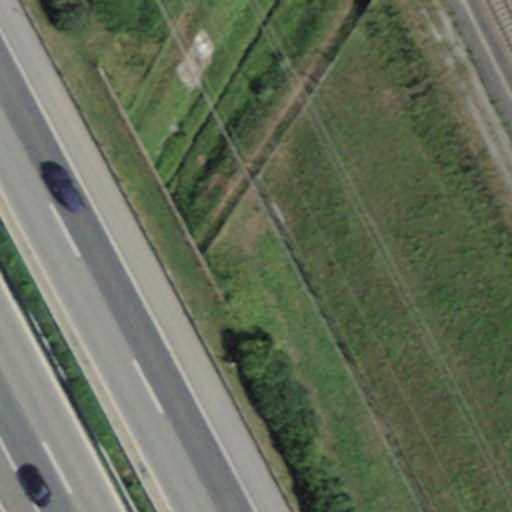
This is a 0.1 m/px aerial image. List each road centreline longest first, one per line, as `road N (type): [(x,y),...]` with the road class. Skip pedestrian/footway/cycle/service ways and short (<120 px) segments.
road 1 (motorway): [(209,511),(0,120)]
road 2 (motorway): [(0,365),(77,511)]
